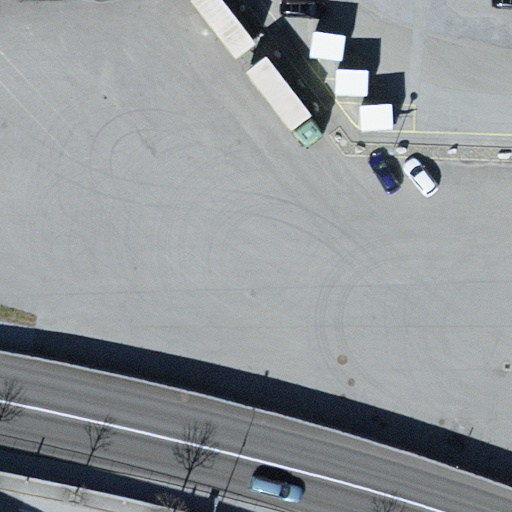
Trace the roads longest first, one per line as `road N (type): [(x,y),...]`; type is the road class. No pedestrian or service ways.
road 1 (primary): [(400,511),(176,447)]
road 2 (primary): [(176,447),(0,388)]
road 3 (primary): [(0,426),(176,447)]
